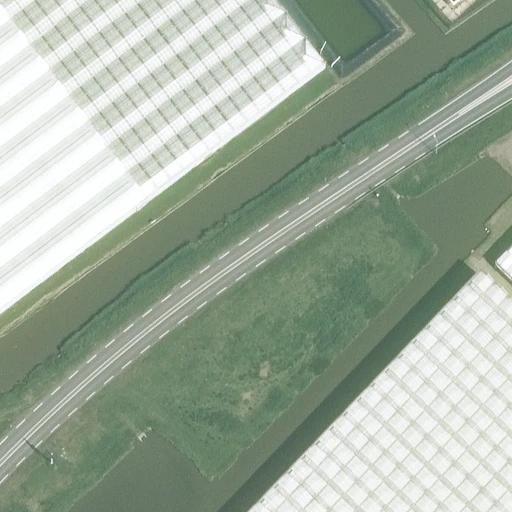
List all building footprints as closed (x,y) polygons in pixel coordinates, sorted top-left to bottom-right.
[(274,0),(0,0),(0,316),(326,68),(274,0)] [(374,23),(373,16),(371,10),(367,4),(363,0),(323,0),(320,3),(317,7),(315,12),(313,18),(313,23),(314,29),(315,34),(317,38),(321,43),(325,46),(329,50),(335,52),(342,53),(347,53),(353,51),(358,49),(363,45),(367,41),(370,36),(372,31),(374,23)] [(439,0),(452,15),(468,0),(439,0)] [(511,246),(492,267),(511,285),(511,246)] [(511,511),(511,309),(481,279),(255,511),(511,511)]
